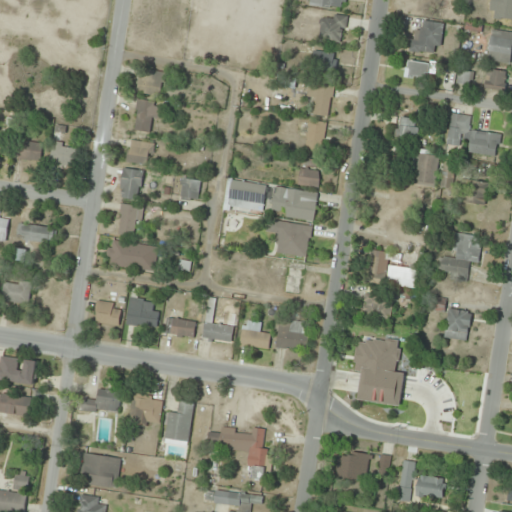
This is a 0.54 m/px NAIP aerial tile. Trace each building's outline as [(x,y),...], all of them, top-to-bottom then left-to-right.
[(308,0),(308,6),(346,9),(346,0),(308,0)] [(511,0),(491,0),(489,18),(511,21),(511,0)] [(343,44),(346,17),(322,14),(318,40),(343,44)] [(410,52),(440,55),(443,24),(423,22),(422,32),(412,31),(410,52)] [(511,62),(511,31),(489,31),(489,62),(511,62)] [(335,58),(318,52),(314,63),(331,69),(335,58)] [(429,80),(430,72),(436,73),(438,64),(407,60),(405,77),(429,80)] [(505,91),(508,72),(487,69),(484,88),(505,91)] [(165,74),(141,70),(137,92),(161,96),(165,74)] [(472,85),(473,72),(458,71),(458,84),(472,85)] [(314,117),(330,118),(333,88),(311,86),(310,96),(316,97),(314,117)] [(152,121),(159,122),(161,103),(137,101),(135,130),(151,131),(152,121)] [(470,131),(472,116),(451,114),(447,146),(461,148),(462,138),(470,139),(468,153),(499,157),(501,135),(470,131)] [(394,140),(416,145),(420,121),(399,117),(394,140)] [(307,144),(323,146),(326,125),(310,123),(307,144)] [(43,143),(17,141),(16,159),(41,161),(43,143)] [(153,164),(153,142),(130,142),(130,164),(153,164)] [(79,147),(53,143),(50,163),(76,167),(79,147)] [(434,188),(440,157),(420,153),(414,185),(434,188)] [(144,172),(125,168),(119,197),(138,201),(144,172)] [(319,189),(321,172),(300,170),(298,187),(319,189)] [(201,181),(182,179),(180,200),(198,202),(201,181)] [(490,184),(470,180),(465,202),(485,206),(490,184)] [(230,181),(226,209),(315,221),(318,193),(230,181)] [(139,237),(140,206),(120,206),(120,236),(139,237)] [(0,240),(6,242),(9,219),(0,217),(0,240)] [(313,226),(276,222),(273,254),(309,258),(313,226)] [(54,227),(20,227),(20,240),(54,240),(54,227)] [(468,277),(470,262),(479,263),(482,237),(456,234),(452,258),(440,257),(438,273),(468,277)] [(156,271),(159,246),(110,242),(108,266),(156,271)] [(388,253),(375,252),(372,282),(384,284),(388,253)] [(179,271),(190,272),(191,262),(179,261),(179,271)] [(418,271),(391,265),(387,284),(414,289),(418,271)] [(2,301),(29,304),(31,284),(4,281),(2,301)] [(360,314),(388,322),(394,301),(366,293),(360,314)] [(127,325),(157,330),(160,311),(153,310),(154,301),(131,297),(127,325)] [(232,345),(236,315),(226,314),(226,321),(214,320),(216,301),(209,300),(204,341),(232,345)] [(95,324),(120,326),(122,304),(97,302),(95,324)] [(472,313),(449,309),(444,337),(467,341),(472,313)] [(166,335),(194,339),(197,322),(168,318),(166,335)] [(261,332),(262,323),(244,321),(240,347),(269,351),(271,334),(261,332)] [(310,326),(280,321),(276,347),(306,352),(310,326)] [(97,400),(84,398),(82,413),(121,417),(123,392),(98,390),(97,400)] [(429,428),(430,420),(450,424),(453,404),(434,401),(435,394),(416,391),(410,425),(429,428)] [(32,398),(0,393),(0,412),(29,416),(32,398)] [(130,422),(160,426),(163,399),(134,395),(130,422)] [(164,444),(188,447),(195,402),(179,400),(178,411),(169,410),(164,444)] [(252,436),(213,432),(211,448),(249,452),(248,467),(254,467),(253,479),(269,481),(272,454),(264,454),(266,430),(252,429),(252,436)] [(369,455),(340,452),(337,477),(367,480),(369,455)] [(122,458),(85,454),(81,485),(118,489),(122,458)] [(416,463),(404,461),(397,500),(409,502),(416,463)] [(0,490),(0,511),(3,511),(12,511),(25,511),(30,477),(15,475),(13,492),(0,490)] [(446,479),(419,476),(416,496),(443,499),(446,479)] [(239,506),(238,511),(250,511),(251,504),(262,505),(262,494),(206,490),(206,504),(239,506)] [(112,511),(104,510),(106,500),(81,495),(77,511),(112,511)]
